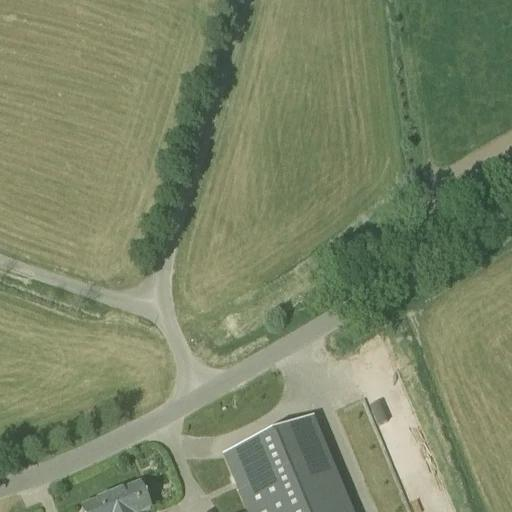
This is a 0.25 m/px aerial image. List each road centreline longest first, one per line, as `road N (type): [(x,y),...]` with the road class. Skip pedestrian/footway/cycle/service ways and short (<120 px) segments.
road 1 (tertiary): [(203,398),(511,215)]
road 2 (unclassified): [(159,306),(168,247),(244,0)]
road 3 (tertiary): [(0,496),(203,398)]
road 4 (unclassified): [(159,306),(68,290),(0,263)]
